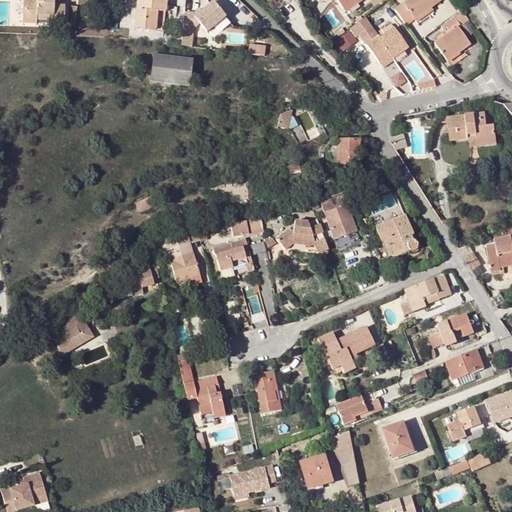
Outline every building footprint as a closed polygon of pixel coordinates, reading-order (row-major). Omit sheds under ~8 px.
[(10,0),(10,12),(23,12),(22,24),(36,24),(37,16),(54,16),(53,24),(64,24),(64,6),(60,6),(59,0),(10,0)] [(138,0),(135,29),(155,31),(157,11),(158,6),(166,6),(166,0),(138,0)] [(336,0),(343,9),(354,0),(336,0)] [(345,12),(361,0),(354,0),(343,9),(345,12)] [(406,0),(394,9),(407,26),(441,0),(406,0)] [(185,13),(184,29),(194,30),(201,24),(207,32),(226,17),(214,2),(197,16),(195,14),(185,13)] [(462,10),(454,17),(461,26),(469,20),(462,10)] [(459,28),(461,26),(454,17),(444,24),(450,33),(438,42),(451,60),(472,45),(459,28)] [(364,18),(351,28),(357,36),(360,34),(379,62),(390,54),(393,58),(409,48),(394,26),(394,27),(391,23),(377,33),(372,26),(364,18)] [(244,42),(244,28),(229,28),(228,42),(244,42)] [(194,30),(184,29),(182,46),(193,47),(194,30)] [(265,47),(254,45),(253,55),(264,56),(265,47)] [(154,51),(154,54),(186,59),(186,55),(154,51)] [(190,59),(186,59),(154,54),(152,54),(148,81),(150,81),(184,86),(187,86),(190,59)] [(390,54),(379,62),(382,66),(393,58),(390,54)] [(437,78),(419,83),(421,90),(438,86),(437,78)] [(184,90),(184,86),(150,81),(149,85),(184,90)] [(511,104),(509,104),(503,105),(511,115),(511,104)] [(282,130),(292,126),(299,144),(307,141),(294,108),(276,115),(282,130)] [(485,113),(447,118),(450,140),(469,138),(477,137),(477,141),(495,139),(493,126),(491,126),(486,126),(485,113)] [(401,135),(393,136),(396,150),(404,149),(401,135)] [(338,139),(338,146),(337,156),(337,163),(357,164),(359,139),(338,139)] [(495,139),(477,141),(470,142),(470,148),(496,144),(495,139)] [(330,147),(329,155),(337,156),(338,146),(332,146),(330,147)] [(305,163),(284,166),(284,173),(306,169),(305,163)] [(236,183),(237,199),(249,198),(247,182),(236,183)] [(379,198),(382,210),(374,212),(376,222),(403,215),(397,193),(379,198)] [(322,205),(333,239),(356,231),(347,205),(343,206),(340,199),(322,205)] [(151,201),(135,207),(139,217),(155,211),(151,201)] [(407,250),(409,251),(412,252),(414,251),(416,249),(416,246),(416,244),(414,242),(412,241),(409,236),(412,235),(404,216),(375,227),(387,256),(406,248),(407,250)] [(263,231),(261,219),(246,221),(248,234),(263,231)] [(286,250),(288,248),(293,244),(316,245),(318,253),(327,250),(321,233),(317,219),(308,222),(294,221),(294,224),(286,230),(276,238),(286,250)] [(248,234),(246,221),(231,224),(233,236),(248,234)] [(501,229),(493,233),(494,239),(508,237),(507,229),(507,227),(501,229)] [(511,228),(507,229),(508,237),(494,239),(495,245),(486,246),(491,272),(501,271),(500,267),(511,265),(511,263),(511,262),(511,259),(511,228)] [(186,231),(160,238),(161,240),(180,234),(187,234),(186,231)] [(359,240),(356,231),(333,239),(337,249),(346,246),(346,248),(351,247),(350,244),(359,240)] [(200,275),(194,252),(192,252),(187,234),(180,234),(161,240),(163,249),(167,249),(176,281),(184,279),(200,275)] [(233,250),(216,254),(219,270),(232,267),(230,261),(245,257),(242,247),(247,246),(245,237),(231,241),(233,250)] [(213,246),(216,254),(233,250),(231,241),(213,246)] [(388,259),(409,251),(407,250),(406,248),(387,256),(388,259)] [(246,263),(245,257),(230,261),(232,267),(246,263)] [(160,269),(158,263),(154,264),(148,265),(146,258),(134,261),(136,269),(135,271),(136,274),(127,276),(132,296),(143,293),(141,288),(153,285),(153,281),(158,279),(159,279),(156,270),(160,269)] [(389,282),(401,277),(399,271),(386,276),(389,282)] [(405,290),(413,312),(425,306),(425,304),(423,298),(436,293),(439,299),(451,294),(443,275),(405,290)] [(425,304),(439,299),(436,293),(423,298),(425,304)] [(66,340),(59,344),(62,354),(84,341),(79,332),(87,327),(79,313),(58,326),(66,340)] [(461,329),(463,336),(464,337),(473,333),(466,314),(437,325),(439,330),(445,344),(446,347),(456,343),(454,339),(452,332),(461,329)] [(87,327),(79,332),(84,341),(92,336),(87,327)] [(319,338),(331,365),(339,362),(351,357),(351,356),(375,345),(367,327),(337,341),(333,332),(319,338)] [(452,332),(454,339),(463,336),(461,329),(452,332)] [(439,330),(428,335),(433,349),(445,344),(439,330)] [(453,380),(483,368),(476,349),(445,362),(453,380)] [(356,368),(353,361),(351,357),(339,362),(331,365),(333,369),(341,366),(345,373),(356,368)] [(439,364),(427,369),(429,373),(441,368),(439,364)] [(424,370),(420,372),(413,375),(415,381),(417,380),(427,376),(424,370)] [(275,393),(278,392),(274,372),(254,376),(262,414),(281,410),(279,400),(277,400),(275,393)] [(216,377),(194,382),(183,385),(187,400),(197,398),(201,415),(212,412),(214,418),(225,416),(220,393),(216,394),(215,387),(218,386),(216,377)] [(511,391),(487,401),(495,423),(511,417),(511,391)] [(361,395),(336,405),(343,424),(355,419),(354,417),(357,415),(368,411),(361,395)] [(447,426),(453,441),(466,437),(466,435),(464,431),(480,424),(474,407),(457,413),(460,421),(447,426)] [(403,422),(382,429),(393,460),(404,456),(404,455),(402,452),(413,448),(403,422)] [(466,435),(482,429),(480,424),(464,431),(466,435)] [(350,431),(338,436),(348,487),(360,483),(356,467),(351,440),(350,431)] [(504,459),(511,456),(510,454),(511,453),(511,446),(501,450),(504,459)] [(486,452),(467,460),(470,467),(472,472),(491,464),(486,452)] [(299,462),(306,486),(321,482),(322,485),(333,481),(325,455),(299,462)] [(437,479),(470,467),(467,460),(441,470),(435,472),(437,479)] [(387,464),(364,472),(367,481),(390,474),(387,464)] [(230,479),(234,496),(249,492),(270,487),(269,483),(276,481),(273,466),(230,476),(230,479)] [(38,471),(23,476),(24,479),(26,486),(22,487),(12,490),(11,489),(2,492),(7,511),(13,511),(16,511),(15,509),(32,504),(30,498),(44,493),(38,471)] [(229,473),(216,476),(218,482),(230,479),(230,476),(229,473)] [(415,511),(411,496),(379,506),(380,511),(415,511)]
